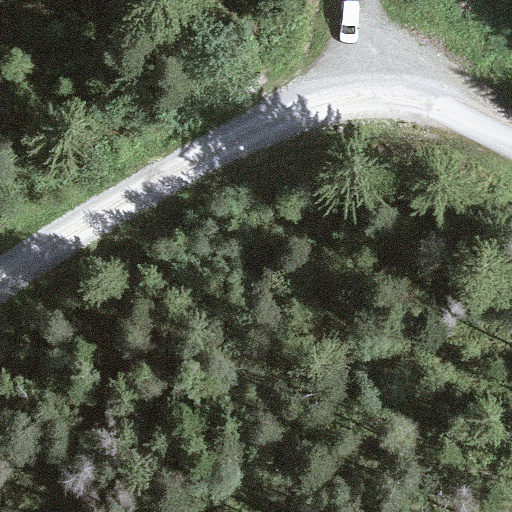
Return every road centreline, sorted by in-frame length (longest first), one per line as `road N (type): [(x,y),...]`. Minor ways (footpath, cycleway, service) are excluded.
road 1 (unclassified): [(367,96),(327,101),(265,126),(133,192),(0,279)]
road 2 (unclassified): [(367,96),(407,98),(511,144)]
